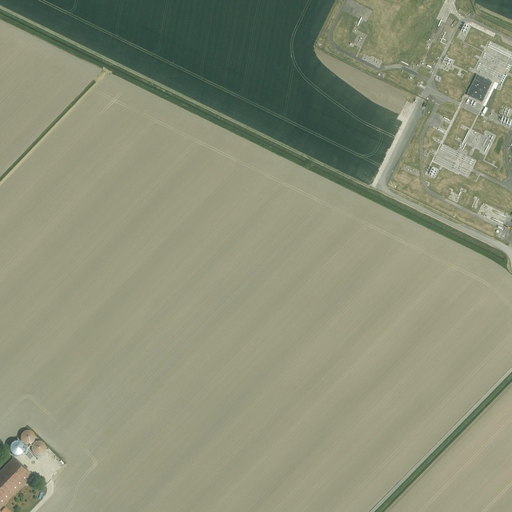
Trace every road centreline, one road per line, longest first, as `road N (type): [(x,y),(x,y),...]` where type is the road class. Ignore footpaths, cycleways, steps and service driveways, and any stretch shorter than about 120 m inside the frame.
road 1 (unclassified): [(511,259),(503,247),(383,187),(421,98)]
road 2 (unclassified): [(372,511),(511,369)]
